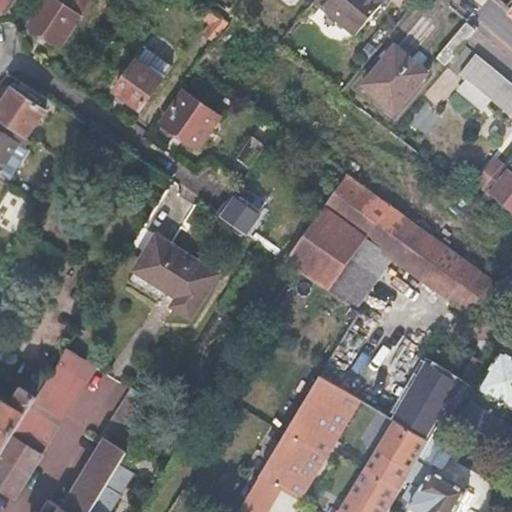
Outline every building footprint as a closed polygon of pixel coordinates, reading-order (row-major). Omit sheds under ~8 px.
[(0,0),(0,7),(7,12),(14,0),(0,0)] [(91,0),(49,0),(32,27),(46,37),(60,47),(91,0)] [(321,0),(317,6),(358,39),(390,2),(386,0),(321,0)] [(199,17),(209,25),(202,34),(214,43),(228,23),(207,7),(199,17)] [(476,32),(467,24),(437,59),(446,67),(476,32)] [(427,74),(396,49),(365,87),(396,112),(427,74)] [(170,68),(146,51),(116,93),(129,102),(142,110),(170,68)] [(511,84),(477,56),(461,75),(511,116),(511,84)] [(4,103),(0,109),(0,120),(27,138),(45,111),(13,89),(4,103)] [(220,118),(185,93),(162,125),(179,137),(196,150),(220,118)] [(2,136),(0,134),(0,175),(9,181),(29,151),(24,148),(28,141),(8,128),(2,136)] [(266,148),(251,137),(236,158),(250,169),(266,148)] [(511,160),(511,152),(507,149),(479,183),(485,188),(500,168),(503,171),(506,167),(511,160)] [(500,168),(485,188),(511,210),(511,171),(506,167),(503,171),(500,168)] [(506,289),(348,177),(286,262),(297,270),(329,291),(365,241),(391,259),(470,315),(482,299),(493,307),(506,289)] [(229,197),(223,205),(216,214),(246,235),(258,217),(254,214),(259,208),(245,197),(240,204),(229,197)] [(222,273),(155,231),(133,270),(175,298),(171,304),(194,319),(222,273)] [(391,259),(365,241),(329,291),(359,312),(391,259)] [(67,350),(37,398),(0,457),(0,492),(13,500),(96,367),(67,350)] [(511,356),(501,350),(479,389),(511,407),(511,356)] [(471,391),(429,365),(395,422),(430,444),(447,415),(460,424),(461,421),(511,452),(511,429),(471,404),(466,412),(460,409),(471,391)] [(292,511),(361,401),(321,376),(240,511),(292,511)] [(15,414),(0,404),(0,457),(37,398),(22,389),(14,402),(18,409),(15,414)] [(158,403),(137,391),(106,444),(110,446),(125,455),(158,403)] [(395,422),(370,406),(315,498),(319,511),(390,511),(397,500),(420,462),(430,444),(395,422)] [(63,511),(90,511),(106,487),(125,455),(110,446),(68,511),(66,511),(64,511),(63,511)] [(431,468),(420,462),(397,500),(409,507),(430,470),(431,468)] [(467,491),(430,470),(409,507),(417,511),(455,511),(456,510),(467,491)] [(108,511),(119,495),(106,487),(90,511),(108,511)] [(191,511),(200,498),(186,490),(172,511),(191,511)]
